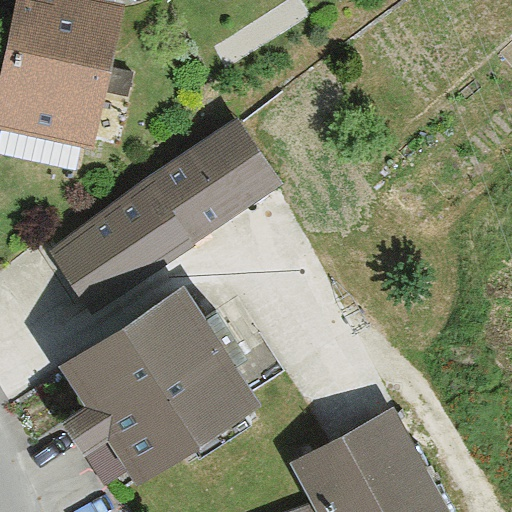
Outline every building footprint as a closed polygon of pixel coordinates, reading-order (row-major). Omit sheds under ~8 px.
[(48,0),(19,0),(0,85),(0,125),(90,146),(123,4),(106,0),(58,0),(58,2),(48,0)] [(52,249),(94,309),(283,178),(241,118),(52,249)] [(109,435),(134,475),(257,397),(186,285),(63,363),(89,403),(65,418),(86,450),(109,435)] [(321,511),(449,511),(394,407),(294,460),(316,500),(321,511)] [(321,511),(316,500),(281,511),(321,511)]
